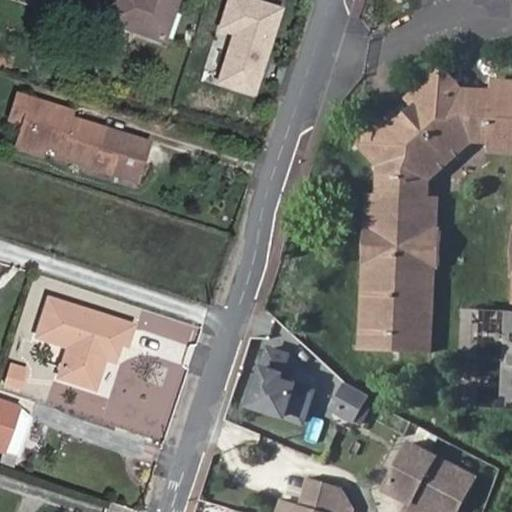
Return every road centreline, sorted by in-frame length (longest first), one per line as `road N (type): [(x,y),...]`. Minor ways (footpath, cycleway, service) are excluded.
road 1 (residential): [(347,0),(175,511)]
road 2 (unknown): [(240,319),(0,244)]
